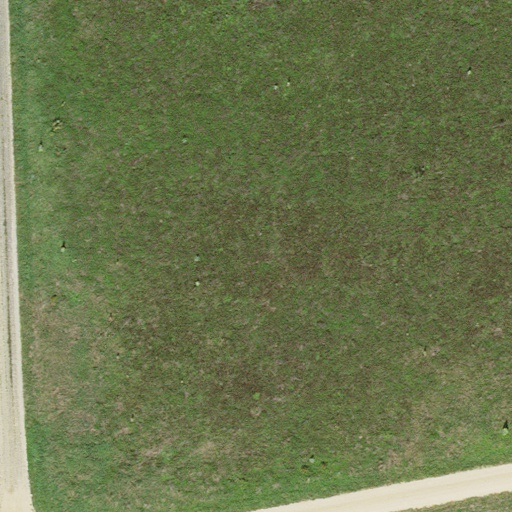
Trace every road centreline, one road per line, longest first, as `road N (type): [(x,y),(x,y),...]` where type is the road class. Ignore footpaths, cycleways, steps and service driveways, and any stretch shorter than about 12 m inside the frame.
road 1 (track): [(6,511),(0,239)]
road 2 (track): [(340,511),(511,479)]
